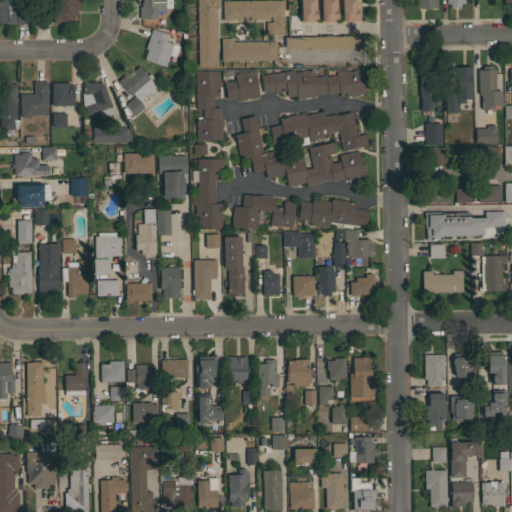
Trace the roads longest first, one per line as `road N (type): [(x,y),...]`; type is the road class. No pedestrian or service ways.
road 1 (residential): [(391,0),(399,511)]
road 2 (residential): [(511,318),(2,327)]
road 3 (residential): [(105,0),(106,29),(89,49),(0,50)]
road 4 (residential): [(511,33),(392,35)]
